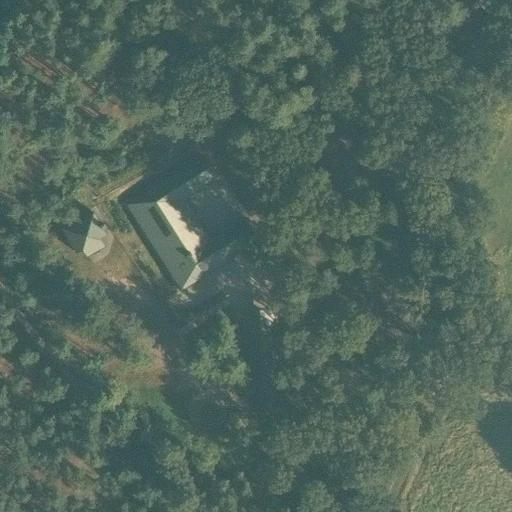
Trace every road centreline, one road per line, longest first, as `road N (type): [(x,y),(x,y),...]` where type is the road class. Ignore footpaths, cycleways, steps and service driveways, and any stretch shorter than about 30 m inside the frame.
road 1 (track): [(255,0),(450,167),(476,294),(380,511)]
road 2 (track): [(166,511),(146,471),(0,301)]
